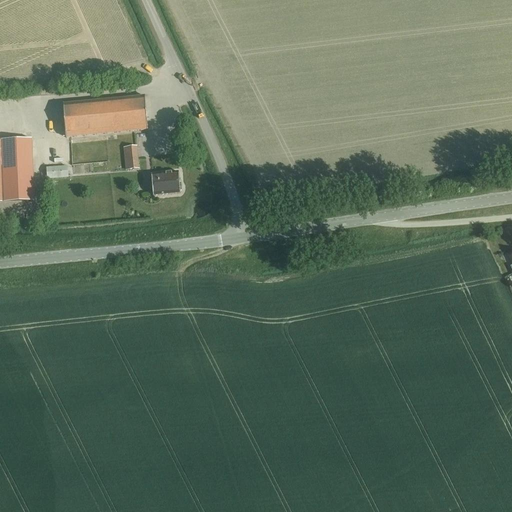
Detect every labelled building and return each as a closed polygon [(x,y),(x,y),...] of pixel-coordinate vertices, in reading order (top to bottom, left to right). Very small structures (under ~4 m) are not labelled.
[(62,105),(65,138),(147,130),(144,97),(62,105)] [(34,200),(32,140),(1,141),(4,201),(34,200)] [(136,147),(123,149),(125,171),(138,170),(136,147)] [(46,169),(47,180),(67,178),(67,167),(46,169)] [(151,175),(153,196),(180,194),(178,173),(151,175)]
